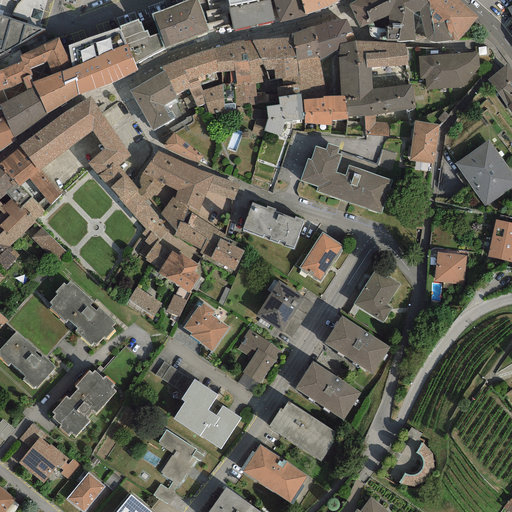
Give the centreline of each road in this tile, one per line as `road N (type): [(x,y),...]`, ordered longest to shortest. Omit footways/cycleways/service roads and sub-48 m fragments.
road 1 (residential): [(375,245),(393,252),(418,290),(382,430),(398,422),(423,371),(461,325),(511,299)]
road 2 (residential): [(189,511),(375,245)]
road 3 (residential): [(118,89),(157,149),(355,227),(375,245)]
